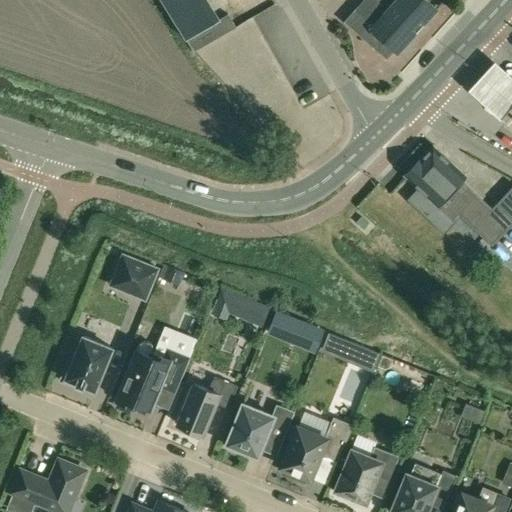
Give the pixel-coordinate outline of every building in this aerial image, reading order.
[(160,0),(184,40),(186,39),(188,44),(190,46),(194,52),(235,28),(226,13),(218,18),(207,0),(160,0)] [(395,0),(389,7),(417,32),(436,9),(425,0),(395,0)] [(398,53),(417,32),(389,7),(373,25),(355,9),(343,22),(386,59),(394,50),(398,53)] [(511,106),(511,76),(494,60),(469,88),(501,119),(511,106)] [(419,190),(453,222),(460,214),(493,244),(511,221),(511,186),(491,210),(460,182),(465,176),(432,146),(404,177),(419,190)] [(145,299),(158,269),(123,254),(110,285),(145,299)] [(165,264),(159,277),(179,285),(184,273),(165,264)] [(270,313),(257,308),(251,323),(264,329),(270,313)] [(317,351),(325,331),(310,324),(301,345),(317,351)] [(380,353),(329,332),(321,350),(372,371),(380,353)] [(95,390),(112,348),(83,336),(71,363),(68,362),(60,380),(79,388),(81,384),(95,390)] [(115,399),(119,400),(119,404),(122,407),(125,409),(129,408),(132,405),(136,407),(137,403),(151,409),(160,387),(175,393),(189,357),(173,351),(170,358),(153,351),(153,348),(152,344),(148,341),(144,341),(140,342),(137,346),(115,399)] [(383,356),(379,366),(385,369),(390,367),(393,360),(383,356)] [(194,383),(178,424),(187,428),(188,432),(196,435),(199,433),(202,434),(215,403),(228,408),(237,386),(214,376),(209,389),(194,383)] [(241,450),(258,457),(261,448),(276,454),(292,412),(277,406),(273,415),(243,403),(226,444),(229,445),(227,448),(239,453),(241,450)] [(486,411),(479,408),(474,421),(481,423),(486,411)] [(310,478),(319,456),(336,462),(351,425),(334,418),(326,437),(297,426),(296,428),(293,427),(288,438),(292,440),(281,466),(285,468),(284,472),(304,480),(306,476),(310,478)] [(377,474),(389,479),(398,456),(375,447),(371,457),(352,449),(336,489),(339,490),(337,494),(351,500),(353,496),(365,501),(377,474)] [(67,511),(85,470),(59,459),(49,482),(21,470),(11,492),(60,511),(67,511)] [(500,482),(511,486),(511,460),(510,460),(500,482)] [(423,479),(410,474),(406,472),(390,511),(392,511),(426,511),(432,499),(444,504),(442,509),(443,510),(457,474),(456,474),(456,475),(443,470),(441,473),(428,468),(423,479)] [(503,511),(509,498),(482,487),(477,499),(462,493),(461,496),(457,494),(453,505),(457,507),(454,511),(503,511)] [(187,511),(159,500),(154,511),(151,511),(147,510),(147,509),(132,503),(128,511),(187,511)]
